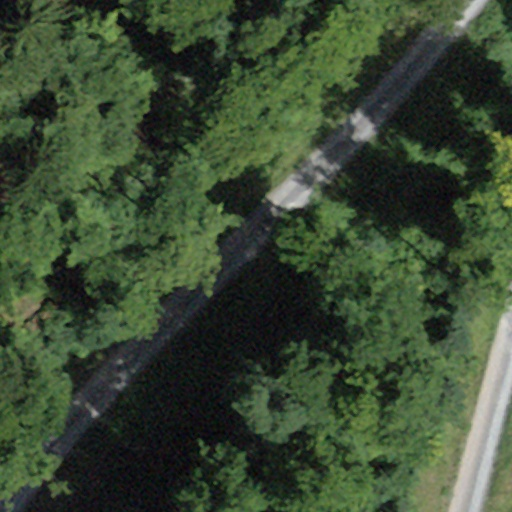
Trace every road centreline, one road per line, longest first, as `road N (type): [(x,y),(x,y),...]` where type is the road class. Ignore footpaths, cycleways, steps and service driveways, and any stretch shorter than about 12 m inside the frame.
road 1 (track): [(228,261),(430,53),(468,0)]
road 2 (track): [(0,501),(53,425),(142,332),(228,261)]
road 3 (track): [(511,330),(465,511)]
